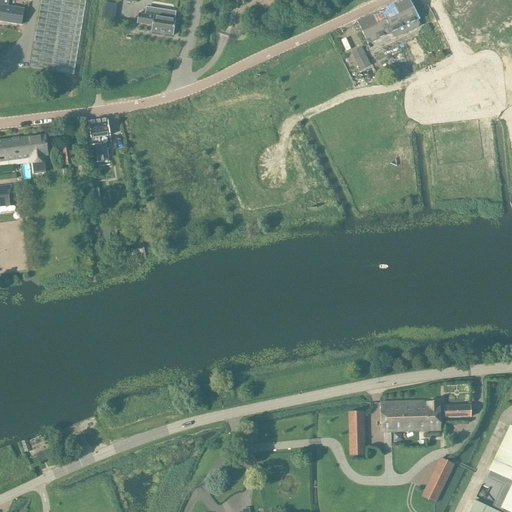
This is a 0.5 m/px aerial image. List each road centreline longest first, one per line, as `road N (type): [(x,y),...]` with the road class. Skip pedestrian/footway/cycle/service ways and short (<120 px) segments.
road 1 (tertiary): [(0,499),(189,422),(375,383),(511,366)]
road 2 (unclassified): [(0,122),(174,96),(386,0)]
road 3 (residential): [(461,61),(487,54),(496,61),(501,111),(420,121),(410,115),(410,85)]
